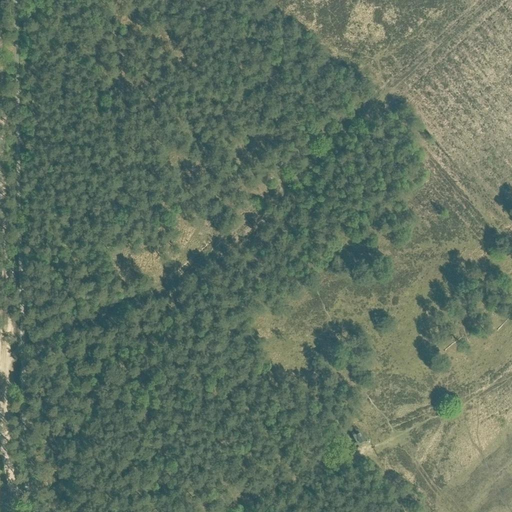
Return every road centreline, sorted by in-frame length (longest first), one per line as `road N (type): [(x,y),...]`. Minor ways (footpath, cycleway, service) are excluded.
road 1 (track): [(17,511),(2,411),(0,54)]
road 2 (track): [(368,454),(222,511)]
